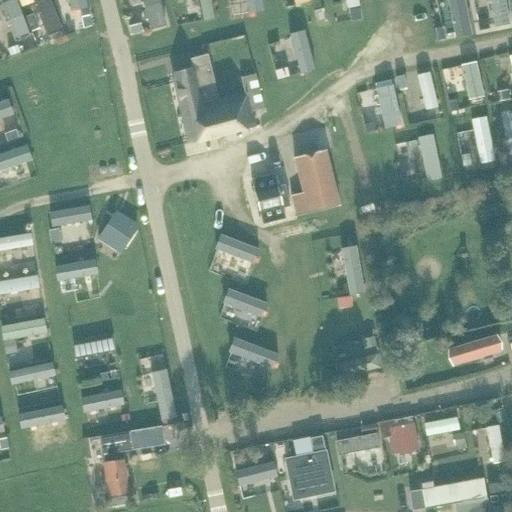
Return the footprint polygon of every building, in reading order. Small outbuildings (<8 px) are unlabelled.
[(0,0),(0,35),(16,30),(6,0),(0,0)] [(20,0),(8,0),(11,8),(22,5),(20,0)] [(47,0),(49,19),(76,16),(73,0),(47,0)] [(174,0),(176,12),(190,10),(191,16),(204,14),(201,0),(174,0)] [(444,0),(450,23),(462,20),(457,0),(444,0)] [(478,0),(483,15),(495,12),(491,0),(478,0)] [(241,6),(231,7),(232,15),(242,15),(241,6)] [(360,7),(350,9),(351,19),(362,17),(360,7)] [(31,31),(38,28),(33,14),(26,17),(31,31)] [(87,16),(77,18),(80,30),(89,26),(87,16)] [(489,29),(487,21),(477,23),(479,31),(489,29)] [(131,34),(142,31),(140,23),(129,27),(131,34)] [(443,28),(434,29),(436,41),(445,39),(443,28)] [(16,45),(7,49),(9,55),(19,52),(16,45)] [(502,85),(511,84),(511,49),(498,52),(502,85)] [(173,73),(189,143),(255,128),(252,113),(263,111),(255,76),(241,79),(245,95),(218,101),(208,57),(192,60),(194,68),(173,73)] [(286,77),(283,70),(274,72),(276,80),(286,77)] [(405,88),(403,76),(395,77),(398,90),(405,88)] [(498,102),(508,100),(506,91),(496,93),(498,102)] [(456,98),(448,100),(450,111),(458,109),(456,98)] [(374,123),(364,125),(365,133),(376,131),(374,123)] [(18,138),(15,130),(4,134),(7,142),(18,138)] [(415,144),(392,145),(393,165),(415,164),(415,144)] [(339,206),(325,151),(294,159),(303,194),(291,197),(296,216),(339,206)] [(469,156),(461,158),(463,168),(471,166),(469,156)] [(281,209),(288,207),(283,185),(276,187),(273,174),(250,179),(261,224),(284,219),(281,209)] [(98,232),(122,247),(136,227),(113,212),(98,232)] [(58,229),(49,230),(51,243),(60,242),(58,229)] [(20,232),(0,233),(0,247),(21,247),(20,232)] [(208,261),(245,271),(252,245),(215,235),(208,261)] [(2,249),(0,249),(0,270),(24,268),(22,249),(3,252),(2,249)] [(83,249),(51,251),(53,284),(85,282),(83,249)] [(25,272),(0,275),(0,291),(27,287),(25,272)] [(58,284),(60,298),(68,297),(65,283),(58,284)] [(6,295),(0,296),(0,315),(9,314),(6,295)] [(348,296),(335,298),(336,307),(349,305),(348,296)] [(135,370),(156,364),(144,319),(123,325),(135,370)] [(103,335),(62,342),(64,355),(106,348),(103,335)] [(452,366),(501,351),(495,335),(447,350),(452,366)] [(376,345),(373,337),(363,340),(365,348),(376,345)] [(12,341),(2,343),(5,355),(15,353),(12,341)] [(368,351),(353,354),(356,369),(371,366),(368,351)] [(0,369),(0,382),(0,384),(45,373),(41,359),(0,369)] [(100,382),(107,381),(106,374),(99,375),(100,382)] [(132,388),(154,414),(165,405),(143,379),(132,388)] [(106,410),(117,409),(115,396),(73,403),(77,431),(109,426),(106,410)] [(52,420),(51,404),(13,406),(14,422),(52,420)] [(382,438),(388,437),(392,453),(417,448),(412,424),(394,428),(392,421),(379,424),(382,438)] [(487,422),(471,424),(474,462),(491,460),(487,422)] [(26,444),(55,443),(55,424),(26,425),(26,444)] [(377,434),(376,426),(362,429),(364,436),(377,434)] [(115,452),(132,449),(129,431),(99,437),(104,463),(103,463),(109,498),(130,494),(124,459),(116,460),(115,452)] [(454,434),(456,446),(464,445),(462,433),(454,434)] [(75,435),(67,437),(69,445),(76,443),(75,435)] [(312,453),(283,459),(291,499),(331,491),(323,451),(322,451),(319,437),(309,439),(312,453)] [(262,461),(224,466),(228,492),(265,487),(262,461)] [(482,477),(422,487),(425,507),(485,497),(482,477)] [(498,483),(487,485),(489,494),(499,492),(498,483)] [(454,505),(455,511),(488,511),(487,500),(454,505)]
